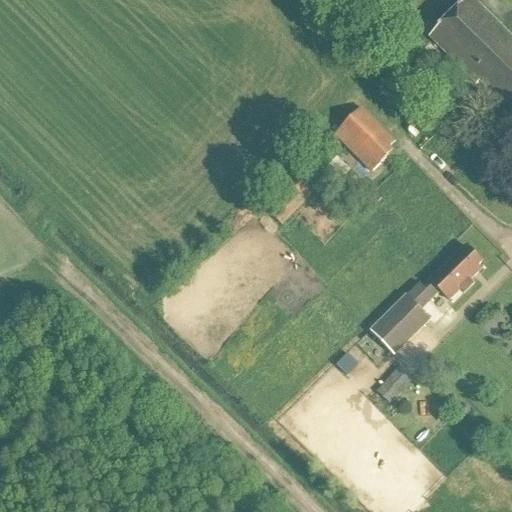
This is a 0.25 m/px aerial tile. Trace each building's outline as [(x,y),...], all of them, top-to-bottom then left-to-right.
[(408,6),(402,0),(359,0),(387,27),(408,6)] [(511,109),(511,39),(472,0),(469,0),(429,39),(477,87),(480,84),(496,100),(499,97),(511,109)] [(390,150),(396,145),(361,110),(335,136),(372,175),(394,154),(390,150)] [(303,163),(260,205),(282,227),(325,184),(303,163)] [(482,265),(466,248),(423,289),(420,286),(371,333),(394,357),(430,321),(421,312),(440,294),(450,303),(461,291),(464,294),(474,284),(471,282),(482,271),(479,268),(482,265)] [(412,382),(413,381),(402,370),(378,396),(390,406),(404,391),(411,399),(420,389),(412,382)]
